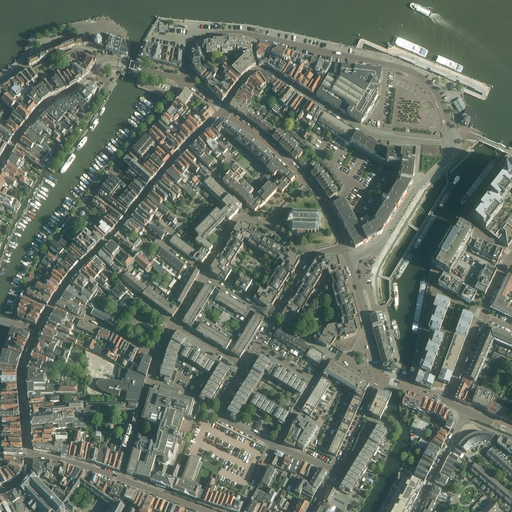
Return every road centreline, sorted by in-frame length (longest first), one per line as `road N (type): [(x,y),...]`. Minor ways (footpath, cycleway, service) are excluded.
road 1 (unclassified): [(453,141),(373,136),(267,70),(251,73),(222,110)]
road 2 (residential): [(22,294),(53,240),(184,81)]
road 3 (unclassified): [(37,333),(65,283),(185,148)]
road 4 (unclassified): [(121,480),(28,455),(22,380),(37,333)]
road 5 (unclassified): [(254,35),(396,66),(419,76),(443,104)]
road 6 (unclassified): [(348,261),(379,246),(414,190),(450,156),(453,141)]
road 7 (tertiary): [(95,72),(40,112),(0,166)]
road 8 (residential): [(273,445),(216,412),(242,365)]
